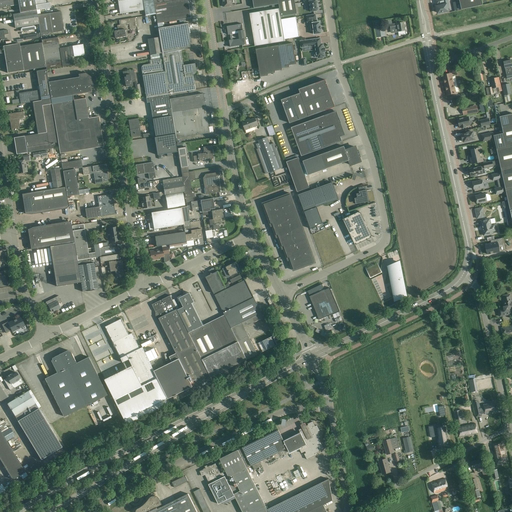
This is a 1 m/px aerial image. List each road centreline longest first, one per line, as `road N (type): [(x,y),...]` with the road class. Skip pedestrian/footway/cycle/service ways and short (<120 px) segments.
road 1 (unclassified): [(328,0),(338,64),(387,233),(380,246),(281,293)]
road 2 (unclassified): [(145,285),(94,0)]
road 3 (unclassified): [(94,511),(283,410),(328,408)]
road 4 (tertiary): [(209,413),(180,420),(16,511)]
road 5 (tertiary): [(464,272),(468,243),(430,70)]
road 6 (tertiary): [(53,511),(209,413)]
road 7 (tertiary): [(311,358),(446,291),(464,272)]
road 8 (unclassified): [(507,430),(475,280),(464,272)]
road 9 (unclassified): [(251,234),(224,111)]
